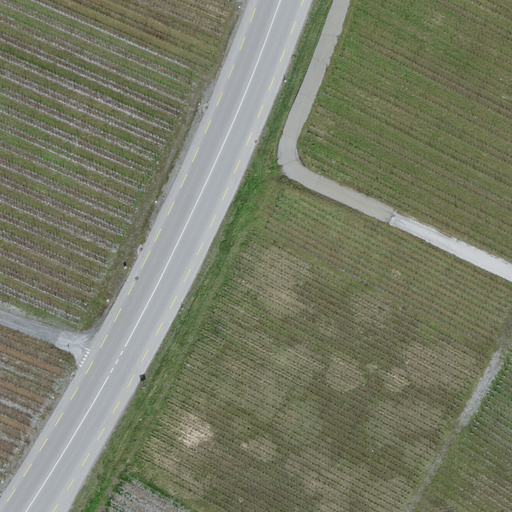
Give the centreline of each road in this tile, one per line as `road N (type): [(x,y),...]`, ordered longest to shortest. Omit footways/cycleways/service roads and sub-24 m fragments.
road 1 (primary): [(280,0),(168,262),(24,511)]
road 2 (track): [(337,0),(288,164),(311,186),(511,277)]
road 3 (track): [(402,511),(511,333)]
road 4 (track): [(0,313),(119,358)]
